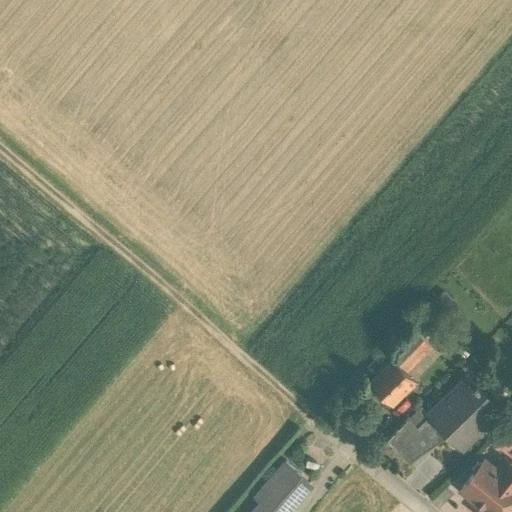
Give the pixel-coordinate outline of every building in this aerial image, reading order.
[(450,327),(442,334),(448,341),(456,333),(450,327)] [(428,338),(418,328),(412,334),(422,345),(428,338)] [(393,352),(369,376),(391,398),(415,374),(404,363),(422,345),(412,334),(394,352),(393,352)] [(469,372),(417,422),(430,436),(444,422),(462,440),(499,403),(469,372)] [(417,422),(408,413),(386,435),(408,457),(430,436),(417,422)] [(285,454),(255,489),(261,494),(245,511),(284,511),(311,480),(300,471),(302,469),(285,454)] [(499,466),(486,455),(484,458),(479,458),(475,463),(475,468),(462,484),(485,503),(507,499),(507,496),(511,495),(511,494),(511,459),(509,460),(506,457),(499,466)] [(507,499),(485,503),(480,508),(484,511),(511,511),(511,499),(511,498),(507,499)]
